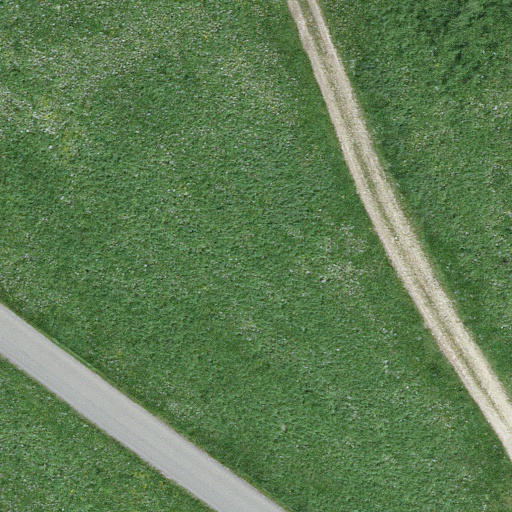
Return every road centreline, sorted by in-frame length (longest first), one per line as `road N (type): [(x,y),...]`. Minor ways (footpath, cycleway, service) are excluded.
road 1 (track): [(314,0),(511,422)]
road 2 (unclassified): [(0,327),(251,511)]
